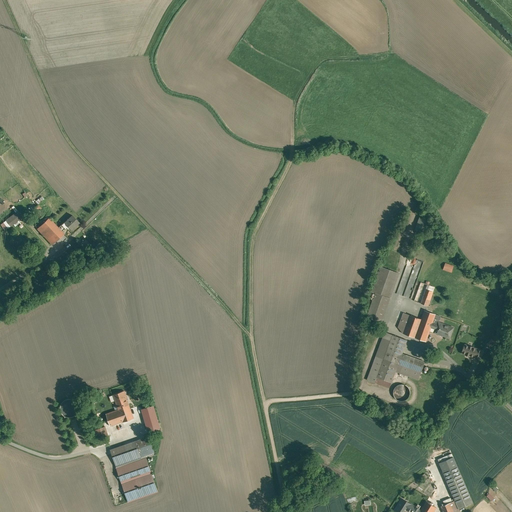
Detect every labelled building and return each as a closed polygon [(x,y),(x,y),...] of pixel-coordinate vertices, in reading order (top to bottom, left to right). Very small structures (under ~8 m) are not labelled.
[(42,196),(35,201),(38,204),(44,199),(42,196)] [(46,212),(39,204),(36,207),(44,214),(46,212)] [(44,214),(36,207),(32,210),(40,218),(44,214)] [(7,221),(11,226),(23,216),(19,211),(7,221)] [(79,222),(73,215),(65,222),(58,228),(62,231),(68,226),(71,230),(79,222)] [(415,230),(426,234),(430,220),(420,217),(415,230)] [(58,228),(49,218),(37,228),(53,244),(64,234),(62,231),(58,228)] [(444,263),(443,271),(453,272),(454,265),(444,263)] [(399,273),(381,267),(372,292),(375,293),(390,298),(399,273)] [(426,284),(421,282),(414,301),(428,306),(435,287),(429,285),(430,282),(427,281),(426,284)] [(401,282),(398,294),(407,297),(409,288),(406,287),(405,291),(403,290),(405,284),(401,282)] [(390,298),(375,293),(373,300),(372,303),(367,317),(381,322),(390,298)] [(421,319),(404,313),(398,327),(403,332),(403,333),(426,341),(431,327),(436,314),(425,310),(421,319)] [(453,327),(439,322),(441,316),(436,314),(431,327),(436,329),(435,332),(450,338),(453,327)] [(385,332),(368,380),(375,383),(377,377),(393,335),(385,332)] [(407,340),(393,335),(377,377),(392,382),(396,371),(402,353),(407,340)] [(486,344),(490,348),(496,342),(492,338),(486,344)] [(469,346),(465,345),(465,346),(464,346),(463,349),(464,350),(462,353),(466,354),(470,356),(470,355),(474,357),(474,356),(476,349),(473,347),(469,346)] [(483,351),(476,348),(476,349),(474,356),(481,358),(483,351)] [(425,362),(402,353),(396,371),(419,379),(425,362)] [(401,385),(400,385),(399,385),(397,386),(396,387),(395,387),(395,388),(394,389),(394,390),(393,391),(393,392),(393,393),(393,394),(393,395),(394,396),(394,397),(394,398),(395,399),(396,400),(397,401),(398,401),(399,402),(401,402),(402,402),(403,402),(404,402),(405,401),(406,400),(407,400),(408,399),(409,398),(409,397),(410,396),(410,395),(410,394),(410,393),(410,392),(410,391),(409,390),(409,389),(408,388),(407,387),(406,386),(405,385),(404,385),(402,385),(401,385)] [(125,391),(114,394),(118,405),(115,407),(116,410),(129,406),(125,396),(126,395),(125,391)] [(71,399),(69,399),(67,399),(66,400),(65,400),(64,401),(63,401),(63,402),(62,403),(61,405),(61,406),(60,407),(60,408),(61,410),(61,411),(61,412),(62,413),(63,414),(64,415),(65,416),(66,417),(67,417),(69,417),(70,417),(72,417),(73,417),(74,416),(75,415),(76,415),(77,414),(78,413),(78,412),(78,411),(79,410),(79,409),(79,408),(79,407),(79,406),(78,405),(78,404),(77,403),(76,402),(75,401),(74,400),(73,399),(71,399)] [(104,417),(98,399),(91,402),(97,419),(104,417)] [(116,410),(106,414),(111,426),(123,421),(124,422),(133,418),(129,406),(116,410)] [(154,406),(142,409),(149,431),(160,428),(154,406)] [(105,426),(96,430),(99,438),(109,435),(105,426)] [(149,436),(125,445),(131,463),(146,458),(156,454),(149,436)] [(125,445),(111,450),(117,468),(131,463),(125,445)] [(131,463),(117,468),(122,483),(151,473),(146,458),(131,463)] [(453,458),(440,464),(455,500),(459,509),(473,503),(453,458)] [(342,474),(322,461),(317,470),(337,482),(342,474)] [(151,473),(122,483),(129,502),(158,491),(151,473)] [(421,510),(403,498),(395,510),(397,511),(405,511),(407,510),(410,511),(419,511),(420,511),(421,510)] [(455,500),(442,506),(444,511),(460,511),(459,509),(455,500)] [(421,510),(420,511),(419,511),(433,511),(436,507),(427,501),(421,510)]
